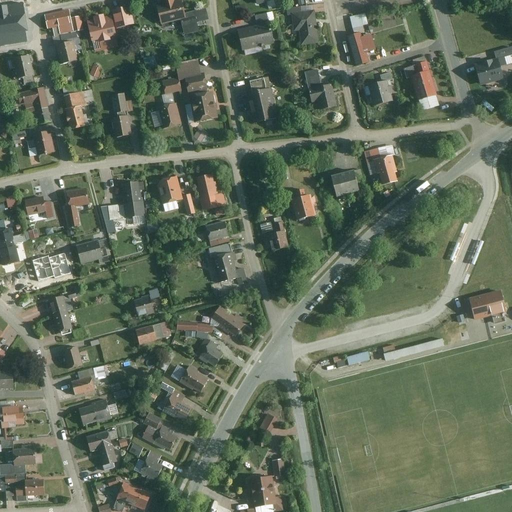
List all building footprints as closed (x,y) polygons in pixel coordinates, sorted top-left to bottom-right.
[(163,0),(164,1),(156,3),(161,25),(182,20),(187,19),(186,15),(182,0),(163,0)] [(95,20),(86,22),(90,43),(119,37),(117,30),(137,26),(133,7),(112,11),(113,16),(106,18),(105,15),(94,17),(95,20)] [(0,47),(29,42),(24,9),(0,12),(0,47)] [(207,10),(186,15),(187,19),(182,20),(185,35),(199,32),(197,23),(210,20),(207,10)] [(71,11),(45,16),(47,29),(58,27),(60,36),(76,33),(71,11)] [(316,11),(292,14),(294,32),(299,32),(301,47),(320,44),(316,11)] [(356,37),(346,39),(354,69),(370,64),(361,34),(366,33),(365,27),(370,25),(365,11),(349,15),(356,37)] [(258,30),(239,33),(242,51),(274,45),(271,28),(276,27),(273,14),(256,17),(258,30)] [(76,41),(57,45),(61,66),(81,62),(76,41)] [(496,60),(476,64),(481,88),(505,83),(502,69),(509,67),(507,58),(511,56),(511,48),(495,52),(496,60)] [(143,58),(145,68),(157,66),(155,56),(143,58)] [(33,57),(9,60),(12,81),(36,78),(33,57)] [(423,74),(411,77),(421,113),(441,107),(428,62),(420,64),(423,74)] [(103,70),(94,66),(90,76),(99,79),(103,70)] [(208,77),(192,79),(194,90),(210,87),(208,77)] [(391,80),(369,86),(374,106),(396,101),(391,80)] [(182,81),(163,85),(165,95),(173,94),(184,91),(182,81)] [(334,85),(308,91),(312,106),(320,104),(321,111),(339,106),(334,85)] [(46,88),(14,94),(17,109),(36,105),(40,125),(53,123),(46,88)] [(272,89),(247,95),(254,123),(278,117),(272,89)] [(92,90),(63,96),(71,130),(93,125),(89,106),(95,105),(92,90)] [(190,95),(196,124),(219,119),(214,90),(190,95)] [(126,94),(111,96),(114,114),(129,112),(126,94)] [(173,94),(161,96),(164,107),(175,104),(173,94)] [(164,107),(158,108),(159,113),(162,126),(163,129),(184,124),(179,103),(175,104),(164,107)] [(159,113),(151,115),(155,128),(162,126),(159,113)] [(129,116),(113,119),(116,140),(132,137),(129,116)] [(199,128),(195,138),(201,141),(206,131),(199,128)] [(53,131),(34,136),(37,149),(30,151),(32,158),(38,156),(39,161),(58,156),(53,131)] [(375,145),(364,148),(371,176),(378,175),(381,187),(402,181),(392,145),(376,149),(375,145)] [(213,174),(196,178),(201,201),(219,197),(213,174)] [(355,174),(333,180),(338,198),(360,192),(355,174)] [(179,177),(156,182),(162,205),(164,204),(178,201),(184,200),(179,177)] [(142,182),(122,184),(124,206),(125,218),(133,217),(146,216),(142,182)] [(87,189),(67,193),(70,206),(65,207),(70,228),(80,226),(76,208),(90,205),(87,189)] [(190,215),(199,214),(196,194),(187,195),(190,215)] [(314,195),(292,200),(296,221),(318,217),(314,195)] [(44,199),(26,203),(28,216),(46,213),(44,199)] [(178,201),(164,204),(166,212),(180,209),(178,201)] [(124,206),(102,207),(106,223),(125,218),(124,206)] [(227,213),(225,206),(218,209),(220,215),(227,213)] [(146,216),(133,217),(135,227),(147,226),(146,216)] [(274,222),(263,225),(266,233),(276,230),(274,222)] [(226,223),(208,228),(212,243),(230,238),(226,223)] [(157,225),(149,227),(150,233),(159,232),(157,225)] [(0,243),(6,267),(19,264),(15,244),(24,242),(22,234),(14,236),(12,227),(0,229),(0,243)] [(38,229),(28,232),(30,240),(40,238),(38,229)] [(287,232),(267,233),(268,242),(272,241),(273,250),(289,248),(287,232)] [(98,242),(77,248),(82,266),(103,259),(98,242)] [(234,251),(212,257),(219,284),(241,278),(234,251)] [(202,260),(200,253),(186,257),(188,264),(202,260)] [(500,293),(470,301),(475,321),(505,313),(500,293)] [(49,299),(53,317),(69,313),(65,295),(49,299)] [(152,297),(134,303),(139,317),(157,311),(152,297)] [(245,325),(219,307),(211,319),(236,337),(245,325)] [(53,317),(57,334),(74,330),(69,313),(53,317)] [(214,325),(178,323),(177,332),(213,335),(214,325)] [(153,326),(135,332),(140,347),(158,341),(153,326)] [(445,338),(386,354),(388,360),(446,345),(445,338)] [(88,343),(87,346),(86,350),(98,353),(100,347),(88,343)] [(225,355),(208,344),(199,357),(217,368),(225,355)] [(80,347),(63,352),(69,371),(85,365),(80,347)] [(374,352),(352,355),(353,364),(375,360),(374,352)] [(351,366),(349,355),(337,357),(339,368),(351,366)] [(211,379),(188,366),(179,383),(201,396),(211,379)] [(105,367),(95,369),(97,381),(107,379),(105,367)] [(0,390),(15,390),(15,374),(0,374),(0,390)] [(93,377),(72,382),(75,397),(96,392),(93,377)] [(194,406),(172,395),(163,413),(186,423),(194,406)] [(107,402),(80,409),(84,427),(113,420),(112,416),(119,414),(116,404),(108,406),(107,402)] [(20,407),(1,409),(2,424),(2,429),(10,428),(25,427),(25,414),(20,414),(20,407)] [(274,431),(281,418),(271,412),(264,426),(274,431)] [(163,423),(149,416),(143,426),(147,428),(142,439),(171,453),(178,439),(159,429),(163,423)] [(10,428),(2,429),(3,438),(11,438),(10,428)] [(109,430),(87,436),(92,453),(98,452),(102,467),(118,463),(109,430)] [(127,439),(119,441),(122,449),(129,447),(127,439)] [(142,457),(146,448),(136,443),(132,452),(142,457)] [(37,464),(36,449),(12,451),(13,466),(28,465),(37,464)] [(164,467),(146,459),(140,472),(158,480),(164,467)] [(284,459),(273,460),(274,478),(286,478),(284,459)] [(28,465),(13,466),(0,466),(0,475),(28,474),(28,465)] [(121,477),(98,482),(100,489),(122,484),(121,477)] [(274,478),(251,480),(254,511),(283,511),(280,487),(275,487),(274,478)] [(17,497),(45,496),(44,480),(24,481),(24,488),(16,488),(17,497)] [(145,511),(153,496),(124,484),(112,511),(115,511),(125,511),(128,506),(143,511),(145,511)]
